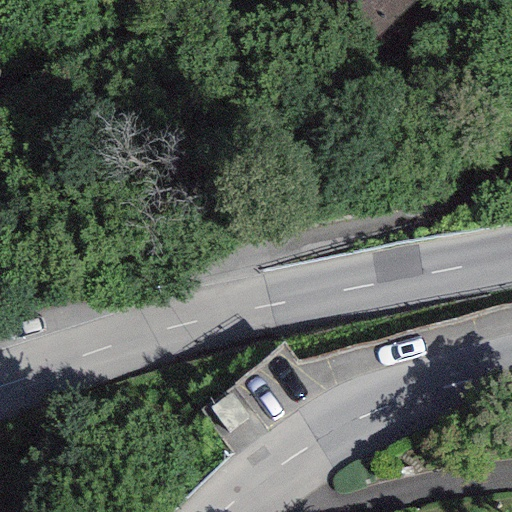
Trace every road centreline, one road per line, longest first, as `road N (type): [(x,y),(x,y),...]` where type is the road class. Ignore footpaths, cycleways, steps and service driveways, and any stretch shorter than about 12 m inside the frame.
road 1 (unclassified): [(511,257),(176,322),(0,382)]
road 2 (unclassified): [(226,511),(364,404),(511,358)]
